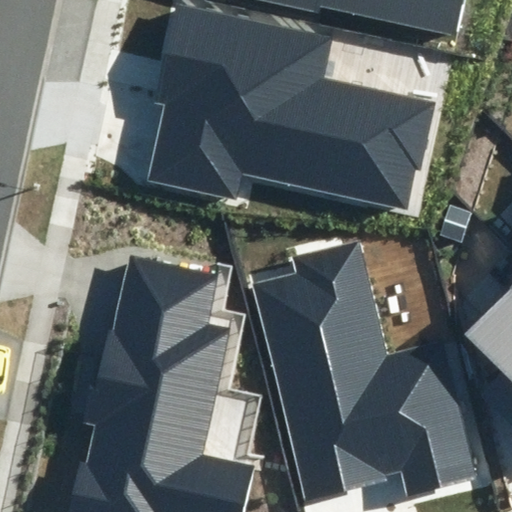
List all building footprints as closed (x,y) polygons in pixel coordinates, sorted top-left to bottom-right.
[(322,7),(453,37),(461,0),(258,0),(321,14),(322,7)] [(324,79),(333,37),(173,4),(152,103),(164,105),(148,181),(237,199),(243,174),(406,208),(414,168),(421,169),(435,102),(324,79)] [(387,353),(358,242),(293,259),(296,273),(253,284),(307,496),(401,472),(407,496),(479,478),(443,339),(387,353)] [(220,273),(129,253),(112,328),(107,327),(85,421),(98,423),(88,467),(82,465),(71,511),(243,511),(253,467),(201,455),(230,328),(209,324),(220,273)] [(511,263),(511,285),(465,334),(511,380),(511,260),(511,262),(511,263)]
